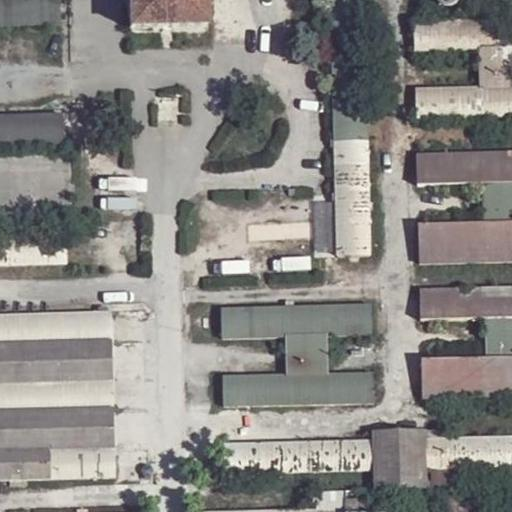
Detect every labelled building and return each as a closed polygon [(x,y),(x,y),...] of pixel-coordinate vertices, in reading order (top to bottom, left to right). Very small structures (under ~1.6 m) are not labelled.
[(58,0),(0,0),(0,26),(59,25),(58,0)] [(204,28),(203,0),(127,0),(128,29),(204,28)] [(330,0),(336,257),(369,256),(368,212),(372,212),(372,203),(368,203),(363,0),(330,0)] [(511,19),(414,23),(414,33),(414,42),(414,53),(478,51),(511,49),(511,19)] [(511,49),(478,51),(479,88),(511,87),(511,49)] [(511,117),(511,87),(479,88),(415,91),(415,101),(416,110),(416,120),(511,117)] [(61,115),(0,116),(0,147),(62,146),(61,115)] [(511,155),(417,158),(417,168),(417,177),(417,188),(481,186),(511,184),(511,155)] [(511,184),(481,186),(482,224),(511,222),(511,184)] [(511,252),(511,222),(482,224),(418,226),(418,236),(419,244),(419,255),(511,252)] [(64,235),(0,237),(0,266),(65,265),(64,235)] [(511,290),(420,293),(420,303),(420,312),(420,323),(485,321),(511,320),(511,290)] [(220,310),(221,340),(285,338),(326,337),(371,336),(370,306),(220,310)] [(111,313),(0,316),(0,482),(114,479),(111,313)] [(511,320),(485,321),(485,359),(511,357),(511,320)] [(326,337),(285,338),(287,377),(327,376),(326,337)] [(511,387),(511,357),(485,359),(421,360),(421,371),(422,380),(422,391),(511,387)] [(372,404),(372,374),(327,376),(287,377),(222,379),(222,409),(372,404)] [(374,487),(424,486),(424,470),(423,440),(423,430),(373,432),(373,442),(373,471),(374,487)] [(511,437),(423,440),(424,470),(431,470),(456,469),(511,467),(511,437)] [(224,476),(373,471),(373,442),(223,446),(224,476)] [(456,469),(431,470),(431,490),(456,489),(456,469)]
